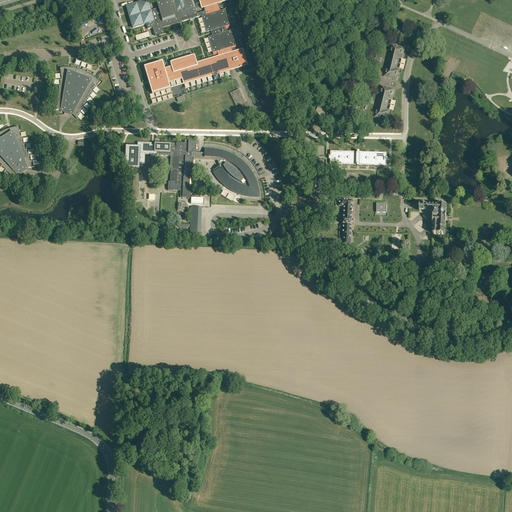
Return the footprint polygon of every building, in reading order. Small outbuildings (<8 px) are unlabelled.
[(147,0),(126,7),(132,28),(146,24),(147,29),(153,28),(155,36),(164,33),(162,28),(206,15),(206,16),(203,17),(208,32),(211,31),(212,37),(209,38),(214,53),(217,52),(218,56),(196,63),(193,55),(176,60),(176,61),(175,62),(175,61),(174,61),(170,62),(171,67),(164,69),(162,62),(144,67),(152,94),(170,89),(168,83),(182,79),(183,85),(231,70),(232,70),(232,69),(235,68),(235,69),(236,69),(247,65),(242,49),(232,52),(231,47),(234,46),(229,32),(226,33),(225,27),(227,26),(223,11),(220,12),(218,6),(218,4),(228,1),(227,0),(198,0),(201,9),(204,8),(205,12),(197,14),(192,0),(162,0),(157,2),(159,9),(151,11),(147,0)] [(148,32),(135,36),(136,41),(150,37),(148,32)] [(402,58),(404,48),(392,45),(384,77),(397,80),(399,70),(396,69),(399,57),(402,58)] [(59,81),(60,80),(60,86),(58,86),(58,87),(59,86),(59,92),(57,92),(57,93),(58,93),(58,98),(56,98),(56,99),(57,99),(57,104),(55,104),(55,105),(56,105),(56,110),(54,110),(54,111),(64,110),(64,111),(69,113),(70,112),(72,114),(77,119),(78,119),(76,117),(80,113),(80,114),(80,113),(79,112),(83,108),(82,107),(86,103),(85,101),(89,97),(89,98),(89,97),(88,96),(92,92),(91,91),(95,87),(96,87),(95,86),(97,85),(98,84),(99,83),(100,83),(100,82),(99,82),(99,81),(98,81),(98,80),(97,80),(97,79),(96,79),(96,78),(95,78),(94,77),(93,76),(92,76),(92,75),(91,75),(90,74),(89,74),(88,73),(87,73),(87,72),(86,72),(85,72),(85,71),(84,71),(83,71),(82,70),(81,70),(80,70),(80,69),(79,69),(78,69),(77,69),(76,69),(76,68),(75,68),(74,68),(73,68),(72,68),(71,68),(70,68),(69,68),(68,67),(67,67),(66,67),(65,67),(64,67),(64,68),(63,68),(62,68),(61,68),(60,68),(60,72),(61,72),(61,74),(60,74),(61,74),(61,80),(59,80),(59,81)] [(387,121),(389,111),(386,111),(389,99),(392,99),(394,90),(382,86),(374,118),(387,121)] [(239,89),(230,93),(236,106),(245,102),(239,89)] [(19,131),(19,130),(19,128),(19,127),(18,127),(17,127),(16,127),(15,127),(14,128),(13,128),(12,128),(11,128),(10,128),(10,129),(9,129),(8,129),(7,129),(7,130),(6,130),(5,130),(4,131),(3,131),(2,131),(2,132),(1,132),(0,133),(0,132),(0,164),(2,165),(0,167),(1,167),(6,169),(5,171),(5,172),(5,171),(10,174),(9,176),(10,176),(14,178),(13,181),(16,176),(17,175),(18,172),(20,173),(24,170),(24,169),(26,168),(34,167),(32,167),(31,162),(31,161),(29,162),(29,156),(27,156),(26,151),(27,150),(25,150),(24,145),(24,144),(22,145),(22,139),(20,139),(19,134),(20,134),(20,133),(19,133),(19,131)] [(196,153),(196,142),(188,141),(188,145),(184,144),(184,143),(176,143),(176,144),(174,144),(170,143),(170,144),(154,143),(154,146),(151,145),(151,143),(137,143),(137,147),(125,146),(124,169),(139,170),(139,164),(144,164),(145,155),(151,155),(151,154),(154,154),(156,155),(156,156),(170,156),(170,169),(170,182),(168,182),(168,191),(178,191),(180,191),(180,198),(190,198),(191,188),(189,188),(190,178),(191,178),(191,168),(191,167),(193,168),(193,159),(193,157),(191,157),(191,153),(196,153)] [(204,154),(196,153),(191,153),(191,157),(193,157),(193,159),(214,161),(217,161),(217,162),(218,162),(218,163),(218,164),(219,164),(219,165),(219,166),(220,167),(213,171),(214,173),(214,174),(215,174),(215,175),(216,176),(217,177),(217,178),(218,178),(218,179),(219,180),(220,181),(220,182),(221,182),(222,183),(224,185),(225,186),(226,187),(227,187),(227,188),(228,188),(229,189),(230,189),(230,190),(231,190),(232,191),(233,191),(234,192),(235,192),(236,193),(237,193),(238,193),(238,194),(239,194),(240,194),(241,195),(242,195),(243,195),(244,196),(245,196),(246,196),(247,196),(248,196),(249,197),(250,197),(251,197),(252,197),(253,197),(254,197),(255,197),(256,197),(258,197),(259,197),(258,194),(258,193),(258,192),(258,191),(258,190),(258,189),(257,188),(257,187),(257,186),(257,185),(256,184),(256,183),(256,182),(255,182),(255,181),(255,180),(255,179),(254,179),(254,178),(254,177),(253,177),(253,176),(252,175),(252,174),(251,173),(251,172),(250,172),(250,171),(249,170),(249,169),(248,169),(248,168),(247,168),(247,167),(246,166),(245,165),(244,164),(243,163),(242,162),(241,162),(241,161),(240,161),(240,160),(239,160),(238,159),(237,158),(236,158),(236,157),(235,157),(234,156),(233,156),(232,156),(232,155),(231,155),(230,154),(229,154),(228,154),(228,153),(227,153),(226,153),(225,153),(225,152),(224,152),(223,152),(222,151),(221,151),(220,151),(219,151),(218,151),(217,150),(216,150),(215,150),(214,150),(213,150),(212,150),(204,150),(204,154)] [(339,151),(339,152),(330,151),(330,157),(329,157),(329,159),(330,159),(330,165),(339,165),(342,165),(347,165),(347,166),(350,166),(350,165),(354,165),(354,166),(357,166),(359,166),(361,166),(366,166),(368,166),(369,166),(374,166),(377,167),(377,166),(386,166),(386,161),(387,161),(387,158),(386,158),(386,153),(377,153),(377,152),(375,152),(375,153),(369,153),(369,152),(366,152),(362,152),(359,152),(359,151),(357,151),(357,152),(355,152),(350,152),(348,151),(348,152),(342,152),(342,151),(339,151)] [(343,221),(343,225),(342,240),(342,245),(351,245),(351,224),(352,221),(352,201),(339,200),(339,207),(344,207),(343,221)] [(191,201),(189,239),(200,240),(202,201),(191,201)] [(386,204),(376,204),(376,213),(386,213),(386,204)] [(419,211),(433,212),(432,224),(434,224),(433,229),(433,234),(445,235),(446,206),(438,205),(438,206),(427,206),(427,205),(420,204),(420,205),(419,211)]
